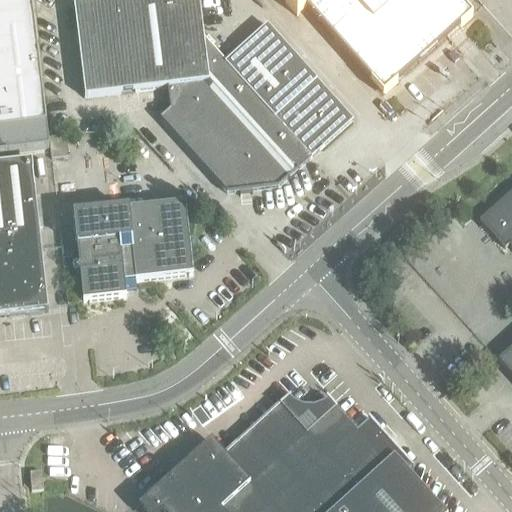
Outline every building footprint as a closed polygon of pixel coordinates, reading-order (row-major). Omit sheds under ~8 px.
[(0,0),(0,133),(47,127),(31,0),(0,0)] [(226,66),(227,66),(204,42),(198,0),(134,0),(75,7),(86,101),(168,91),(172,114),(161,123),(228,197),(279,191),(312,161),(226,66)] [(281,0),(297,18),(305,11),(382,98),(449,39),(460,29),(471,19),(453,0),(281,0)] [(268,29),(227,66),(226,66),(312,161),(353,123),(268,29)] [(46,92),(47,102),(59,100),(57,91),(46,92)] [(50,141),(52,161),(69,159),(67,139),(50,141)] [(0,321),(49,316),(32,164),(0,168),(0,321)] [(511,196),(480,225),(505,253),(509,249),(511,252),(511,352),(499,364),(511,378),(511,196)] [(138,293),(137,286),(194,279),(186,208),(75,221),(85,306),(127,301),(127,294),(138,293)] [(62,251),(64,261),(74,260),(73,249),(62,251)] [(326,401),(327,402),(323,405),(314,409),(304,409),(294,405),(291,401),(292,400),(291,399),(225,459),(212,445),(140,510),(142,511),(441,511),(408,475),(414,470),(369,420),(356,432),(327,400),(326,401)] [(31,476),(33,495),(45,494),(43,475),(31,476)]
